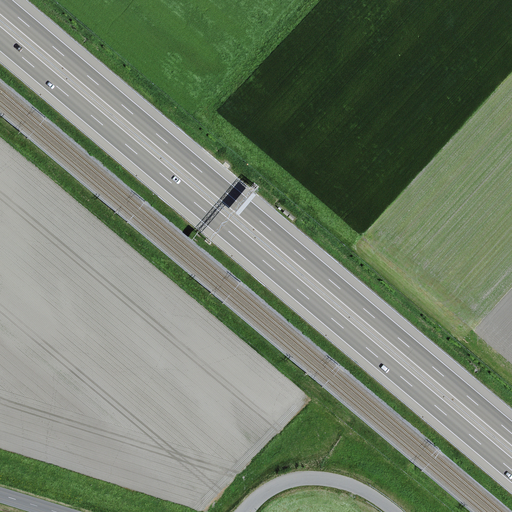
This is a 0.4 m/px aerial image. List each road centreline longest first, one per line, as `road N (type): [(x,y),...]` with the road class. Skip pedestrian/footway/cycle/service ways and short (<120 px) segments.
road 1 (motorway): [(511,434),(0,2)]
road 2 (motorway): [(0,38),(511,468)]
road 3 (unclassified): [(245,511),(272,487),(319,477),(351,484),(395,511)]
